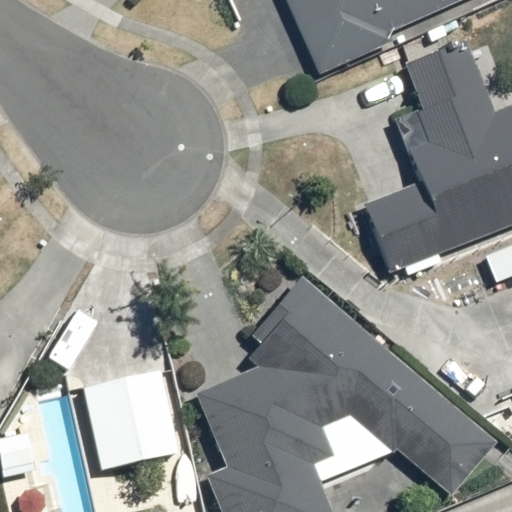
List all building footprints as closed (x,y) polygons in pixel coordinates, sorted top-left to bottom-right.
[(287,0),(318,76),(395,45),(387,27),(454,0),(287,0)] [(371,211),(394,273),(511,226),(511,115),(495,122),(468,51),(409,73),(422,107),(398,116),(426,190),(371,211)] [(511,276),(511,242),(483,251),(493,283),(511,276)] [(211,480),(224,511),(387,511),(444,486),(457,496),(500,448),(307,285),(250,338),(265,374),(201,401),(231,471),(211,480)] [(89,393),(106,474),(182,458),(165,377),(89,393)] [(34,434),(1,440),(9,482),(42,476),(34,434)]
